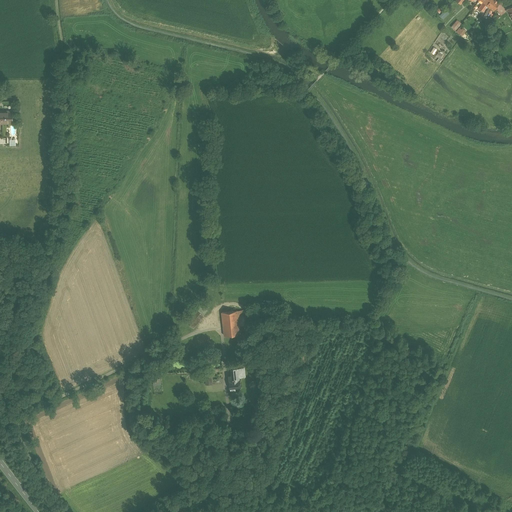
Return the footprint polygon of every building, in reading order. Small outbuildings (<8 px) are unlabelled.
[(481,0),(484,2),(482,4),(479,8),(482,10),(484,12),(486,7),(485,7),(490,0),(481,0)] [(496,0),(490,0),(485,7),(486,7),(484,12),(482,15),(485,17),(490,8),(494,11),(500,2),(496,0)] [(458,20),(451,27),(456,31),(459,27),(461,23),(458,20)] [(13,111),(0,111),(0,127),(1,128),(1,123),(13,123),(13,111)] [(237,311),(222,312),(224,336),(240,334),(237,311)] [(196,325),(189,319),(187,323),(193,328),(196,325)] [(234,339),(225,340),(226,349),(236,347),(242,346),(242,344),(243,343),(243,340),(241,340),(241,338),(234,339)] [(244,368),(236,369),(237,375),(239,375),(239,376),(245,376),(244,368)] [(237,375),(229,376),(229,380),(230,380),(231,388),(240,387),(239,376),(239,375),(237,375)]
